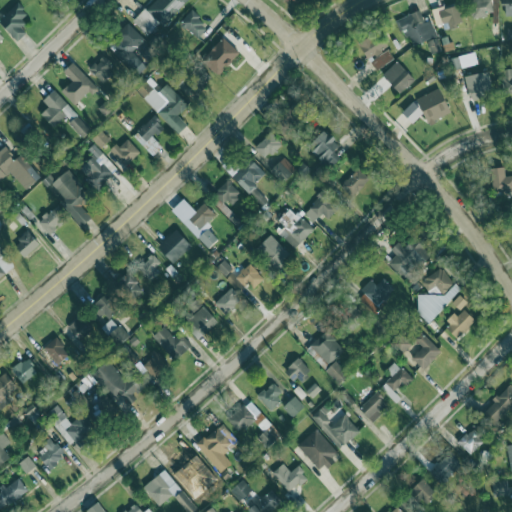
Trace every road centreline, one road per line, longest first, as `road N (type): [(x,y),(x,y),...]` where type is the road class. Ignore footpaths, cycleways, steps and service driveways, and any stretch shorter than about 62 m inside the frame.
road 1 (residential): [(58,511),(141,450),(448,153),(511,133)]
road 2 (tertiary): [(0,330),(246,105),(299,44),(360,0)]
road 3 (residential): [(249,0),(425,173),(511,293)]
road 4 (residential): [(336,511),(511,336)]
road 5 (residential): [(0,93),(97,0)]
